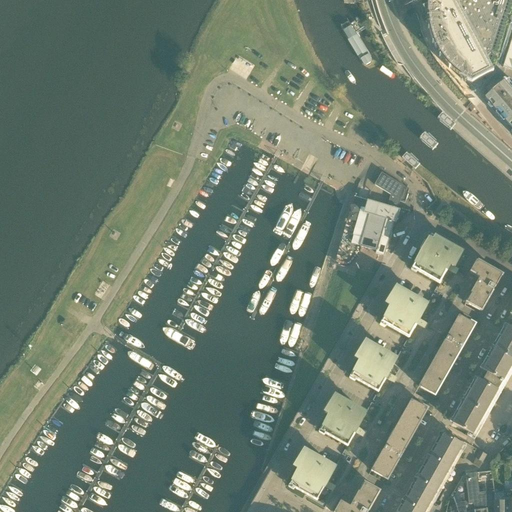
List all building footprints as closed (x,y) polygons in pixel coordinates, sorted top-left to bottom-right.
[(413,0),(416,5),(425,0),(428,0),(430,4),(428,5),(428,3),(427,3),(427,6),(422,9),(425,15),(427,14),(428,22),(429,29),(431,37),(429,38),(432,43),(433,43),(437,52),(443,60),(449,68),(456,74),(463,79),(465,80),(467,82),(469,82),(475,85),(481,87),(484,79),(482,78),(493,72),(486,59),(489,60),(507,0),(413,0)] [(511,16),(497,66),(511,70),(511,16)] [(351,22),(342,28),(366,62),(375,55),(351,22)] [(511,89),(500,76),(489,85),(485,90),(484,91),(485,92),(486,90),(490,94),(485,99),(490,104),(491,103),(494,106),(493,107),(497,113),(499,111),(506,119),(504,120),(511,129),(511,131),(511,132),(511,133),(511,89)] [(454,123),(443,112),(442,113),(439,116),(438,117),(451,129),(452,128),(456,124),(454,123)] [(439,143),(426,131),(419,138),(433,150),(439,143)] [(421,162),(408,150),(405,153),(402,157),(414,168),(415,169),(419,164),(421,162)] [(370,216),(394,222),(396,223),(400,210),(398,210),(404,187),(382,173),(374,185),(391,195),(387,207),(368,201),(364,214),(370,215),(370,216)] [(384,256),(394,222),(370,216),(363,238),(360,246),(377,251),(376,254),(384,256)] [(387,304),(391,307),(386,317),(382,323),(387,326),(406,337),(408,338),(409,338),(397,360),(396,360),(393,358),(389,356),(386,354),(382,352),(378,349),(374,347),(370,345),(366,343),(361,350),(356,359),(357,359),(361,361),(355,371),(351,377),(356,380),(375,391),(378,392),(378,393),(366,414),(365,414),(363,413),(359,410),(355,408),(351,406),(347,404),(343,402),(339,399),(335,397),(331,405),(330,405),(327,410),(326,413),(330,415),(324,425),(321,432),(325,434),(344,445),(347,447),(348,447),(335,469),(335,468),(332,467),(328,464),(324,462),(320,460),(316,458),(312,455),(308,453),(304,451),(300,459),(295,467),(299,470),(294,479),(290,486),(295,489),(305,495),(309,497),(317,501),(325,488),(331,491),(353,503),(364,484),(371,472),(371,471),(411,400),(412,400),(419,387),(459,316),(466,304),(466,303),(477,284),(455,272),(457,269),(454,268),(462,254),(431,236),(428,243),(425,241),(420,249),(423,251),(416,263),(413,269),(417,272),(436,282),(439,284),(440,284),(427,306),(427,305),(424,304),(420,302),(416,300),(412,297),(408,295),(405,293),(401,291),(396,288),(392,296),(387,304)] [(466,303),(466,304),(482,312),(495,288),(495,289),(502,277),(477,262),(470,274),(479,279),(477,284),(466,303)] [(475,325),(471,323),(459,316),(419,387),(435,396),(447,375),(464,347),(463,346),(475,325)] [(511,374),(511,328),(508,326),(506,330),(503,329),(482,366),(485,367),(483,371),(487,374),(483,382),(478,380),(476,383),(473,382),(452,419),(455,421),(453,424),(476,438),(511,374)] [(411,400),(371,471),(371,472),(388,481),(400,459),(400,460),(405,451),(404,451),(428,409),(411,400)] [(430,511),(466,447),(441,433),(396,511),(430,511)] [(487,456),(479,451),(475,458),(483,463),(487,456)] [(493,480),(491,472),(466,475),(467,483),(468,493),(469,505),(474,504),(474,511),(494,511),(494,502),(494,492),(493,480)] [(368,511),(380,493),(364,484),(353,503),(350,508),(341,502),(335,511),(368,511)] [(474,511),(474,504),(469,505),(468,493),(460,495),(462,503),(456,505),(456,506),(457,511),(474,511)] [(504,511),(504,501),(494,502),(494,511),(504,511)]
